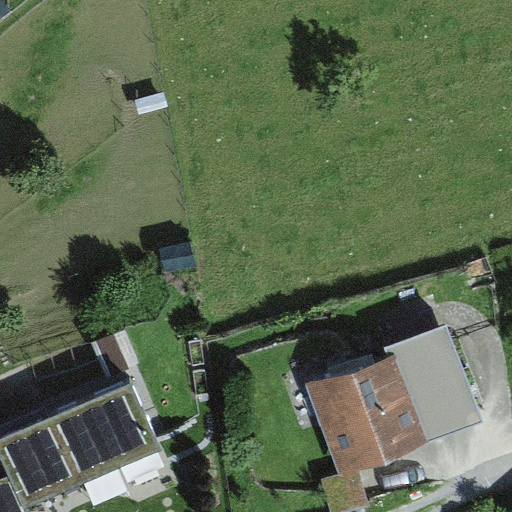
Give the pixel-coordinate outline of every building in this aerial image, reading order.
[(0,0),(0,20),(11,12),(0,0)] [(191,244),(161,250),(166,273),(195,268),(191,244)] [(451,342),(446,327),(304,381),(340,476),(451,434),(482,423),(451,342)] [(110,374),(138,372),(135,332),(107,334),(110,374)] [(25,511),(162,452),(131,382),(0,439),(0,460),(8,479),(0,482),(0,511),(25,511)] [(364,488),(360,472),(324,482),(332,511),(344,511),(369,505),(364,488)]
